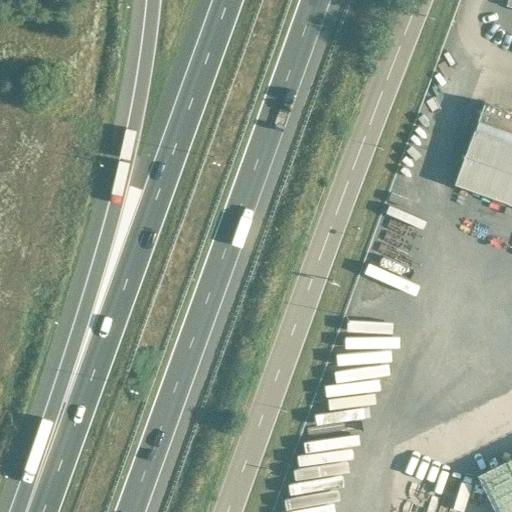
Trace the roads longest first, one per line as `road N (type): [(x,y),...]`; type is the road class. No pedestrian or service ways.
road 1 (tertiary): [(226,511),(417,0)]
road 2 (motorway): [(228,0),(43,511)]
road 3 (motorway): [(130,511),(315,0)]
road 4 (motorway): [(149,0),(121,183),(38,511)]
